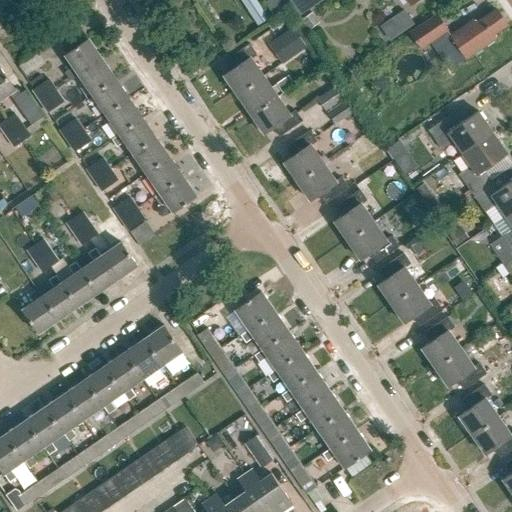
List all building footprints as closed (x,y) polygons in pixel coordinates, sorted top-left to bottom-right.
[(257,0),(240,0),(257,24),(269,17),(257,0)] [(289,0),(289,1),(299,16),(323,0),(289,0)] [(404,9),(396,14),(406,29),(414,23),(404,9)] [(474,20),(450,36),(466,59),(496,39),(494,35),(507,26),(496,9),(476,23),(474,20)] [(317,24),(310,14),(302,20),(308,30),(317,24)] [(410,33),(421,49),(447,31),(437,15),(410,33)] [(293,27),(276,38),(290,58),(306,46),(293,27)] [(80,74),(102,59),(88,39),(66,54),(80,74)] [(225,75),(237,93),(263,75),(251,59),(257,54),(250,44),(227,60),(233,70),(225,75)] [(94,94),(116,79),(102,59),(80,74),(94,94)] [(0,67),(0,99),(10,93),(31,124),(43,116),(25,89),(20,92),(17,88),(15,89),(10,83),(0,67)] [(237,93),(253,115),(278,97),(292,88),(285,78),(272,88),(263,75),(237,93)] [(107,113),(129,98),(116,79),(94,94),(107,113)] [(33,91),(32,91),(39,103),(56,91),(49,80),(33,91)] [(316,99),(325,112),(345,99),(336,85),(316,99)] [(56,91),(39,103),(47,114),(64,103),(56,91)] [(273,129),(281,137),(304,121),(296,111),(290,115),(278,97),(253,115),(266,134),(273,129)] [(120,133),(142,118),(129,98),(107,113),(120,133)] [(345,99),(325,112),(334,125),(354,112),(345,99)] [(461,154),(491,133),(477,112),(454,128),(447,118),(427,132),(440,151),(452,142),(461,154)] [(14,114),(6,120),(22,142),(30,137),(22,125),(14,114)] [(134,153),(156,137),(142,118),(120,133),(134,153)] [(76,119),(59,131),(67,142),(83,131),(76,119)] [(6,120),(0,124),(0,127),(6,137),(14,148),(22,142),(6,120)] [(83,131),(67,142),(75,153),(91,142),(83,131)] [(285,162),(298,181),(324,164),(312,146),(318,141),(311,131),(288,147),(293,157),(285,162)] [(470,194),(490,181),(483,171),(506,155),(491,133),(461,154),(469,167),(457,175),(470,194)] [(147,172),(169,157),(156,137),(134,153),(147,172)] [(398,141),(385,150),(391,159),(392,158),(404,150),(398,141)] [(161,192),(183,176),(169,157),(147,172),(161,192)] [(102,158),(86,169),(94,181),(110,170),(102,158)] [(319,195),(327,204),(350,188),(343,178),(337,182),(324,164),(298,181),(312,200),(319,195)] [(110,170),(94,181),(102,193),(118,181),(110,170)] [(167,201),(175,212),(197,197),(183,176),(161,192),(155,196),(162,205),(167,201)] [(503,216),(511,210),(511,179),(497,190),(490,181),(470,194),(483,213),(495,204),(503,216)] [(435,203),(421,183),(412,189),(427,209),(435,203)] [(335,221),(349,240),(374,223),(362,205),(368,201),(361,190),(338,206),(343,216),(335,221)] [(130,198),(114,209),(121,220),(138,209),(130,198)] [(138,209),(121,220),(129,231),(145,220),(138,209)] [(488,246),(501,265),(511,257),(511,210),(503,216),(511,228),(511,229),(500,238),(488,246)] [(83,212),(75,218),(90,240),(98,235),(83,212)] [(430,226),(423,215),(413,222),(420,233),(430,226)] [(75,218),(67,223),(75,235),(82,246),(90,240),(75,218)] [(370,254),(377,263),(400,247),(393,237),(387,241),(374,223),(349,240),(362,260),(370,254)] [(43,240),(35,245),(50,268),(59,262),(51,251),(43,240)] [(425,252),(419,242),(412,246),(418,256),(425,252)] [(101,257),(117,280),(137,266),(121,244),(101,257)] [(35,245),(26,251),(34,262),(42,274),(50,268),(35,245)] [(379,285),(392,304),(418,286),(405,268),(412,264),(405,254),(382,270),(387,279),(379,285)] [(82,271),(97,293),(117,280),(101,257),(82,271)] [(511,257),(501,265),(509,276),(511,274),(511,257)] [(62,284),(78,307),(97,293),(82,271),(62,284)] [(43,298),(59,320),(78,307),(62,284),(43,298)] [(413,318),(421,326),(444,310),(437,300),(430,305),(418,286),(392,304),(406,323),(413,318)] [(236,310),(250,330),(276,312),(262,292),(236,310)] [(23,312),(38,334),(59,320),(43,298),(40,300),(35,293),(31,296),(36,303),(23,312)] [(250,330),(264,349),(289,332),(276,312),(250,330)] [(423,348),(436,368),(462,350),(449,332),(456,327),(449,317),(426,333),(430,343),(423,348)] [(144,341),(163,367),(183,353),(165,327),(144,341)] [(208,328),(197,336),(211,356),(222,349),(208,328)] [(264,349),(277,369),(303,351),(289,332),(264,349)] [(125,354),(143,381),(163,367),(144,341),(125,354)] [(222,349),(211,356),(225,376),(236,368),(222,349)] [(457,382),(465,390),(488,374),(480,364),(474,368),(462,350),(436,368),(449,387),(457,382)] [(277,369),(291,389),(317,371),(303,351),(277,369)] [(125,354),(105,367),(123,394),(124,394),(128,401),(136,396),(131,389),(143,381),(125,354)] [(85,381),(104,408),(123,394),(105,368),(85,381)] [(236,368),(225,376),(238,396),(249,388),(236,368)] [(291,389),(304,408),(330,390),(317,371),(291,389)] [(197,374),(177,388),(184,398),(204,384),(197,374)] [(66,394),(84,421),(104,408),(85,381),(66,394)] [(461,416),(474,435),(500,417),(487,399),(493,395),(486,385),(463,401),(468,411),(461,416)] [(177,388),(157,402),(164,412),(184,398),(177,388)] [(249,388),(238,396),(252,415),(263,408),(249,388)] [(304,408),(318,428),(344,410),(330,390),(304,408)] [(46,408),(64,435),(84,421),(66,394),(46,408)] [(157,402),(137,415),(144,425),(164,412),(157,402)] [(46,408),(26,421),(44,448),(44,449),(49,455),(57,450),(52,443),(64,435),(46,408)] [(263,408),(252,415),(265,435),(276,427),(263,408)] [(318,428),(332,448),(358,430),(344,410),(318,428)] [(137,415),(118,429),(125,439),(144,425),(137,415)] [(494,449),(502,457),(511,450),(511,435),(500,417),(474,435),(487,454),(494,449)] [(26,421),(6,435),(24,462),(29,469),(37,464),(32,457),(44,449),(44,448),(26,421)] [(185,427),(167,440),(180,460),(199,447),(185,427)] [(276,427),(265,435),(279,455),(290,447),(276,427)] [(118,429),(98,442),(105,452),(125,439),(118,429)] [(332,448),(346,468),(372,450),(358,430),(332,448)] [(6,435),(0,439),(0,468),(4,475),(10,482),(17,477),(12,470),(24,462),(6,435)] [(245,444),(261,467),(272,460),(255,437),(245,444)] [(167,440),(158,446),(171,466),(180,460),(167,440)] [(98,442),(78,456),(85,466),(105,452),(98,442)] [(158,446),(148,452),(162,472),(171,466),(158,446)] [(290,447),(279,455),(293,474),(304,467),(290,447)] [(148,452),(139,459),(153,478),(162,472),(148,452)] [(78,456),(59,469),(66,479),(85,466),(78,456)] [(139,459),(130,465),(144,485),(153,478),(139,459)] [(130,465),(121,471),(135,491),(144,485),(130,465)] [(304,467),(293,474),(307,495),(318,488),(304,467)] [(59,469),(39,482),(46,493),(66,479),(59,469)] [(121,471),(112,477),(126,497),(135,491),(121,471)] [(245,475),(270,511),(281,511),(292,505),(271,474),(260,481),(252,471),(245,475)] [(235,499),(243,511),(270,511),(245,475),(238,481),(245,491),(235,499)] [(112,477),(103,483),(117,503),(126,497),(112,477)] [(39,482),(18,497),(25,507),(46,493),(39,482)] [(103,483),(94,490),(108,509),(117,503),(103,483)] [(94,490),(85,496),(95,511),(103,511),(108,509),(94,490)] [(210,500),(217,511),(243,511),(235,499),(224,506),(217,495),(210,500)] [(95,511),(85,496),(76,502),(82,511),(95,511)] [(195,511),(186,498),(173,507),(176,511),(195,511)] [(217,511),(210,500),(202,505),(206,511),(217,511)] [(82,511),(76,502),(61,511),(82,511)]
